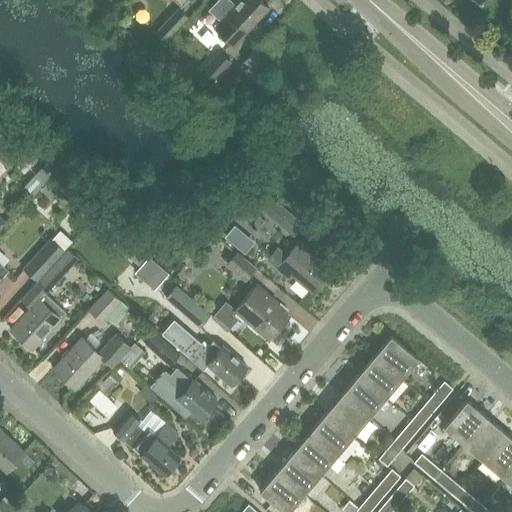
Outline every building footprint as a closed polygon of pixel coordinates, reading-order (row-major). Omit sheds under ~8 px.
[(218,21),(214,26),(232,43),(236,38),(243,30),(243,31),(266,6),(260,0),(238,0),(225,14),(218,21)] [(155,30),(164,39),(186,16),(177,8),(155,30)] [(269,66),(252,50),(243,60),(260,76),(269,66)] [(232,63),(230,61),(219,51),(188,84),(201,96),(232,63)] [(278,221),(287,211),(267,194),(258,205),(278,221)] [(287,211),(278,221),(293,234),(302,224),(287,211)] [(23,268),(35,279),(62,249),(50,238),(23,268)] [(300,239),(286,255),(277,248),(268,259),(289,277),(291,273),(310,289),(328,268),(309,253),(312,249),(300,239)] [(56,260),(37,281),(47,290),(66,269),(77,256),(68,246),(56,260)] [(236,252),(227,263),(245,278),(254,268),(236,252)] [(209,313),(175,283),(164,296),(198,326),(209,313)] [(235,308),(234,309),(268,338),(277,328),(278,329),(281,329),(288,320),(288,317),(287,316),(288,315),(268,298),(270,296),(256,284),(235,308)] [(88,308),(100,320),(119,300),(106,288),(88,308)] [(43,291),(38,297),(9,328),(31,348),(65,311),(43,291)] [(237,317),(232,312),(222,303),(213,312),(229,326),(237,317)] [(181,325),(169,338),(189,355),(202,366),(206,362),(229,383),(246,364),(222,344),(220,347),(212,340),(206,346),(200,341),(181,325)] [(178,352),(154,331),(144,342),(168,363),(178,352)] [(81,336),(52,368),(74,388),(101,359),(110,367),(129,346),(114,332),(97,351),(81,336)] [(373,355),(400,377),(417,358),(390,335),(373,355)] [(373,355),(357,374),(384,397),(400,377),(373,355)] [(162,369),(149,384),(184,415),(190,408),(200,417),(216,398),(192,377),(191,379),(176,366),(168,374),(162,369)] [(97,386),(108,396),(114,390),(113,389),(112,388),(118,381),(109,373),(97,386)] [(341,393),(368,416),(384,397),(357,374),(341,393)] [(443,381),(427,400),(435,407),(452,388),(443,381)] [(351,435),(368,416),(341,393),(324,413),(351,435)] [(443,426),(463,443),(486,416),(466,399),(443,426)] [(411,419),(419,426),(435,407),(427,400),(411,419)] [(165,422),(156,433),(148,426),(144,432),(136,426),(140,420),(128,410),(112,430),(139,453),(163,473),(178,455),(166,445),(177,432),(165,422)] [(351,435),(324,413),(308,432),(335,455),(351,435)] [(486,416),(463,443),(483,459),(505,432),(486,416)] [(411,419),(395,439),(403,446),(419,426),(411,419)] [(0,464),(6,470),(24,450),(0,428),(0,464)] [(308,432),(292,451),(319,474),(335,455),(308,432)] [(483,459),(502,475),(511,462),(511,437),(505,432),(483,459)] [(403,446),(395,439),(378,459),(386,465),(403,446)] [(292,451),(276,471),(303,493),(319,474),(292,451)] [(434,478),(441,470),(421,453),(414,462),(434,478)] [(511,462),(502,475),(511,483),(511,462)] [(375,488),(383,495),(400,476),(391,469),(375,488)] [(460,486),(441,470),(434,478),(453,494),(460,486)] [(286,511),(303,493),(276,471),(259,490),(284,511),(286,511)] [(405,478),(389,497),(397,504),(414,485),(405,478)] [(479,502),(460,486),(453,494),(472,510),(479,502)] [(375,488),(359,507),(364,511),(368,511),(383,495),(375,488)] [(390,511),(397,504),(389,497),(376,511),(390,511)] [(0,511),(3,511),(10,505),(2,499),(1,498),(0,499),(0,511)] [(90,511),(78,500),(66,511),(90,511)] [(490,511),(479,502),(472,510),(473,511),(490,511)]
